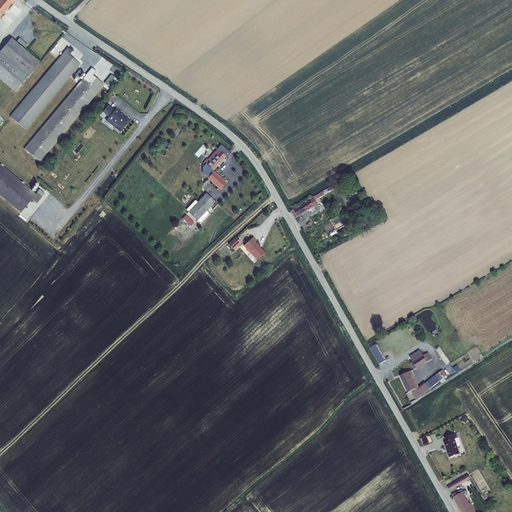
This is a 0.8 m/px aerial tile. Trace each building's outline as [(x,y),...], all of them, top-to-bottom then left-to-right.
[(0,0),(0,26),(16,9),(11,4),(12,2),(9,0),(0,0)] [(0,29),(18,11),(16,9),(0,26),(0,29)] [(36,61),(8,35),(0,44),(0,52),(24,75),(36,61)] [(65,53),(69,49),(65,45),(33,83),(7,114),(22,127),(76,62),(65,53)] [(24,75),(0,52),(0,80),(10,90),(24,75)] [(85,70),(20,147),(36,160),(100,83),(89,73),(92,69),(88,66),(85,70)] [(108,74),(101,82),(108,88),(115,79),(108,74)] [(118,126),(124,119),(117,113),(117,114),(115,112),(116,112),(111,108),(110,109),(104,104),(99,110),(105,115),(103,118),(107,121),(105,123),(115,131),(119,126),(118,126)] [(226,153),(219,147),(216,149),(206,161),(205,160),(201,164),(203,166),(199,170),(197,171),(203,176),(200,179),(210,188),(213,185),(217,189),(218,191),(220,189),(224,184),(210,171),(224,156),(226,153)] [(0,165),(0,196),(23,216),(27,211),(22,207),(33,194),(0,165)] [(195,221),(213,202),(204,194),(196,203),(187,212),(195,221)] [(294,220),(301,216),(303,220),(318,212),(315,207),(312,201),(292,212),(291,211),(289,212),(294,220)] [(191,227),(194,223),(185,215),(182,219),(191,227)] [(234,248),(242,241),(238,236),(229,243),(234,248)] [(245,245),(258,260),(266,254),(256,242),(258,241),(255,237),(245,245)] [(373,343),(367,346),(380,369),(385,365),(373,343)] [(405,356),(407,360),(411,369),(429,359),(425,351),(420,348),(405,356)] [(400,370),(396,372),(405,390),(406,392),(411,401),(428,389),(422,381),(414,387),(409,377),(410,377),(406,369),(401,372),(400,370)] [(443,378),(437,369),(432,373),(439,381),(443,378)] [(447,452),(449,458),(459,454),(454,439),(456,438),(454,434),(444,437),(445,442),(443,442),(446,449),(447,452)] [(456,481),(447,487),(449,490),(458,485),(456,481)] [(452,494),(459,508),(460,507),(468,503),(460,489),(452,494)] [(472,511),(474,511),(469,502),(468,503),(460,507),(462,511),(472,511)]
